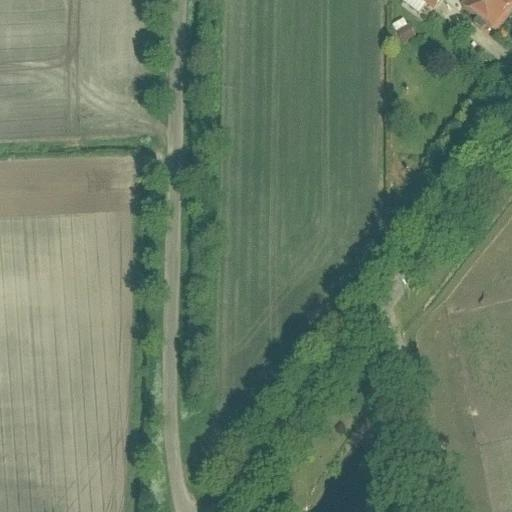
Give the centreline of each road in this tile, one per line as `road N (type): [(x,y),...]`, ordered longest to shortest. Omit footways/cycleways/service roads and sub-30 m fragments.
road 1 (unclassified): [(184,511),(167,445),(178,0)]
road 2 (residential): [(218,511),(511,134)]
